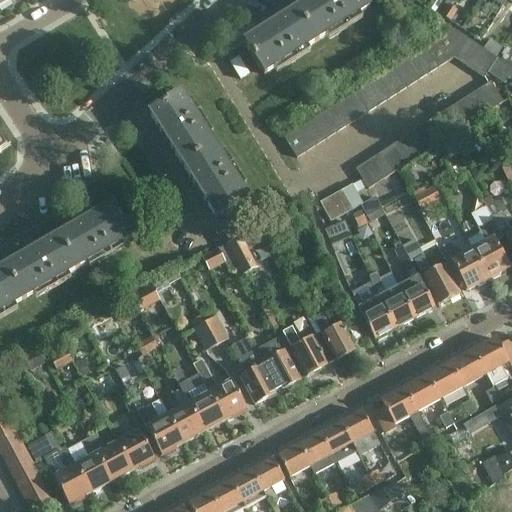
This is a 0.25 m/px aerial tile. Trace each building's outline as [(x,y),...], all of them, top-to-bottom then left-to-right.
[(363,0),(313,0),(297,11),(317,43),(369,10),(363,0)] [(447,5),(440,16),(449,23),(456,11),(447,5)] [(264,76),(299,54),(317,43),(297,11),(244,43),(264,76)] [(453,31),(427,48),(440,68),(454,60),(453,31)] [(477,46),(453,31),(454,60),(464,66),(477,46)] [(489,40),(483,50),(486,53),(495,58),(502,49),(489,40)] [(477,46),(464,66),(474,72),(486,53),(483,50),(477,46)] [(427,48),(416,54),(429,75),(440,68),(427,48)] [(486,53),(474,72),(484,79),(488,72),(497,60),(495,58),(486,53)] [(416,54),(406,61),(419,82),(429,75),(416,54)] [(249,73),(238,55),(229,61),(239,79),(249,73)] [(497,60),(488,72),(504,83),(511,71),(511,66),(498,58),(497,60)] [(406,61),(396,67),(409,88),(419,82),(406,61)] [(396,67),(385,74),(399,95),(409,88),(396,67)] [(385,74),(375,80),(388,101),(399,95),(385,74)] [(375,80),(365,87),(378,108),(388,101),(375,80)] [(490,83),(477,91),(490,112),(503,103),(490,83)] [(365,87),(354,94),(368,114),(378,108),(365,87)] [(477,91),(466,98),(479,118),(490,112),(477,91)] [(149,114),(160,132),(182,166),(214,146),(180,94),(149,114)] [(354,94),(344,100),(357,121),(368,114),(354,94)] [(466,98),(456,104),(469,125),(479,118),(466,98)] [(344,100),(334,106),(347,128),(357,121),(344,100)] [(456,104),(446,111),(459,131),(469,125),(456,104)] [(334,106),(324,113),(337,134),(347,128),(334,106)] [(446,111),(436,117),(449,138),(459,131),(446,111)] [(324,113),(314,119),(327,140),(337,134),(324,113)] [(436,117),(426,124),(439,144),(449,138),(436,117)] [(314,119),(304,126),(316,147),(327,140),(314,119)] [(426,124),(415,130),(428,151),(439,144),(426,124)] [(304,126),(293,132),(306,153),(316,147),(304,126)] [(415,130),(405,137),(418,158),(428,151),(415,130)] [(306,153),(293,132),(283,139),(296,160),(306,153)] [(405,137),(395,144),(408,164),(418,158),(405,137)] [(395,144),(385,150),(398,171),(408,164),(395,144)] [(214,146),(182,166),(215,219),(247,198),(214,146)] [(385,150),(375,156),(388,177),(398,171),(385,150)] [(375,156),(364,163),(378,183),(388,177),(375,156)] [(378,183),(364,163),(354,170),(361,181),(353,185),(359,195),(378,183)] [(352,186),(341,192),(351,211),(362,205),(352,186)] [(341,192),(330,198),(341,217),(351,211),(341,192)] [(341,217),(330,198),(320,204),(330,223),(341,217)] [(485,208),(493,221),(501,237),(504,235),(511,249),(511,221),(500,200),(485,208)] [(111,206),(57,237),(76,270),(130,239),(111,206)] [(485,243),(471,251),(487,281),(509,269),(495,242),(502,238),(501,237),(493,221),(478,229),(485,243)] [(57,237),(4,268),(23,301),(76,270),(57,237)] [(230,243),(226,246),(222,248),(235,270),(238,269),(242,275),(257,268),(240,239),(230,243)] [(414,241),(401,248),(410,264),(413,261),(438,307),(459,296),(442,266),(431,272),(422,256),(414,241)] [(487,281),(471,251),(457,258),(449,244),(442,248),(466,292),(487,281)] [(235,270),(222,248),(202,260),(208,271),(224,263),(229,273),(235,270)] [(409,282),(397,288),(414,320),(434,309),(417,277),(410,264),(401,248),(394,252),(409,282)] [(4,268),(0,270),(0,313),(23,301),(4,268)] [(375,275),(369,278),(375,293),(378,300),(395,330),(414,320),(397,288),(383,296),(375,275)] [(369,278),(359,282),(368,304),(357,310),(375,341),(395,330),(378,300),(375,293),(369,278)] [(151,287),(131,299),(138,312),(159,301),(151,287)] [(336,362),(356,351),(342,325),(325,333),(323,330),(328,327),(321,315),(313,319),(336,362)] [(215,318),(204,324),(216,347),(227,341),(215,318)] [(204,324),(193,330),(205,353),(216,347),(204,324)] [(307,378),(328,366),(312,337),(300,345),(291,329),(282,334),(307,378)] [(151,337),(136,345),(142,357),(157,349),(151,337)] [(496,339),(473,352),(486,376),(492,387),(508,379),(502,367),(508,364),(510,367),(511,366),(511,344),(510,340),(500,346),(496,339)] [(245,340),(230,348),(245,375),(239,378),(255,406),(275,395),(274,393),(261,369),(245,340)] [(278,340),(254,354),(262,369),(261,369),(274,393),(281,389),(282,391),(301,381),(278,340)] [(65,351),(49,359),(55,371),(71,363),(65,351)] [(473,352),(450,365),(462,388),(486,376),(473,352)] [(201,362),(193,366),(198,375),(201,379),(208,394),(224,423),(246,411),(230,382),(216,389),(208,375),(201,362)] [(450,365),(427,377),(439,401),(462,388),(450,365)] [(198,375),(178,386),(180,390),(188,405),(203,434),(224,423),(208,394),(201,379),(198,375)] [(427,377),(404,390),(416,413),(439,401),(427,377)] [(493,389),(484,394),(491,405),(499,401),(493,389)] [(180,409),(167,416),(182,445),(203,434),(188,405),(180,390),(172,395),(180,409)] [(429,438),(416,413),(404,390),(381,402),(384,408),(373,413),(385,435),(396,429),(394,425),(408,418),(421,442),(429,438)] [(159,420),(145,427),(161,457),(182,445),(167,416),(159,402),(151,406),(159,420)] [(470,402),(461,406),(468,418),(476,413),(470,402)] [(511,436),(511,402),(498,410),(511,436)] [(4,410),(0,412),(0,425),(9,420),(4,410)] [(361,412),(340,424),(355,454),(365,448),(361,441),(373,434),(361,412)] [(447,414),(439,419),(445,430),(453,426),(447,414)] [(9,420),(0,425),(0,438),(15,431),(9,420)] [(340,424),(319,435),(335,465),(355,454),(340,424)] [(116,425),(108,429),(116,444),(116,443),(132,473),(154,461),(138,431),(123,439),(116,425)] [(15,431),(0,438),(0,451),(21,441),(15,431)] [(51,433),(26,447),(35,465),(43,461),(53,477),(68,507),(90,495),(74,466),(66,451),(64,448),(60,450),(51,433)] [(319,435),(299,446),(310,468),(314,476),(335,465),(319,435)] [(95,436),(88,440),(111,484),(132,473),(116,443),(116,444),(103,450),(95,436)] [(81,446),(67,453),(74,466),(90,495),(111,484),(88,440),(80,444),(81,446)] [(21,441),(0,451),(0,454),(5,464),(26,452),(21,441)] [(310,468),(299,446),(277,458),(289,479),(310,468)] [(26,452),(5,464),(10,474),(32,462),(26,452)] [(511,453),(495,463),(493,459),(482,464),(493,485),(504,479),(502,476),(511,470),(511,453)] [(272,460),(251,471),(263,493),(284,482),(272,460)] [(32,462),(10,474),(16,485),(37,473),(32,462)] [(251,471),(230,483),(244,510),(266,499),(263,493),(251,471)] [(376,471),(367,476),(373,487),(382,482),(376,471)] [(37,473),(16,485),(21,495),(43,483),(37,473)] [(373,487),(367,476),(360,480),(366,491),(373,487)] [(43,483),(21,495),(27,505),(49,494),(43,483)] [(230,483),(209,494),(218,511),(241,511),(244,510),(230,483)] [(401,492),(394,483),(369,498),(377,510),(401,492)] [(49,494),(27,505),(30,511),(40,511),(54,504),(49,494)] [(218,511),(209,494),(188,505),(191,511),(218,511)] [(335,494),(327,499),(333,510),(342,505),(335,494)] [(342,511),(377,511),(367,498),(347,509),(342,511)] [(329,511),(333,510),(327,499),(318,503),(322,511),(329,511)]
